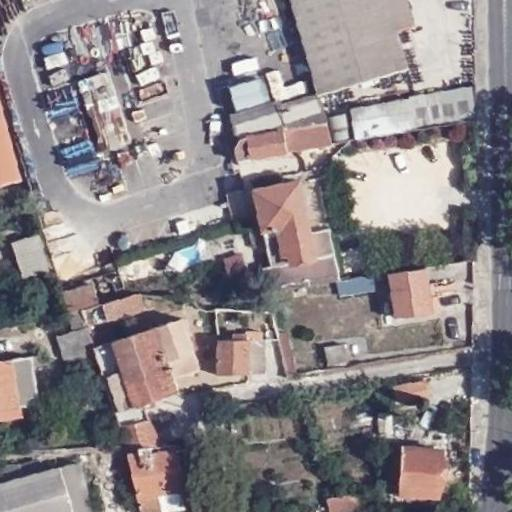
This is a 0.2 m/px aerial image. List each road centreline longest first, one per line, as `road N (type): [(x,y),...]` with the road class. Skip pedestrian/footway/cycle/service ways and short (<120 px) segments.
road 1 (tertiary): [(495,511),(509,401),(506,5)]
road 2 (unknown): [(95,0),(58,16),(49,34),(66,157),(90,202),(161,194),(182,179),(184,116),(164,31)]
road 3 (unknown): [(509,353),(353,367),(170,416)]
